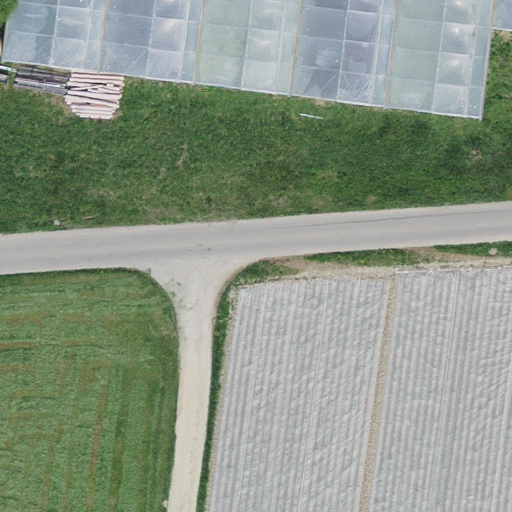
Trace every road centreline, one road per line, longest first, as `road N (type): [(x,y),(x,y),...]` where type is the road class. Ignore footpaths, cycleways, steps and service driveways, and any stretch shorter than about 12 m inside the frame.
road 1 (unclassified): [(511,224),(0,257)]
road 2 (track): [(178,511),(193,399),(189,245)]
